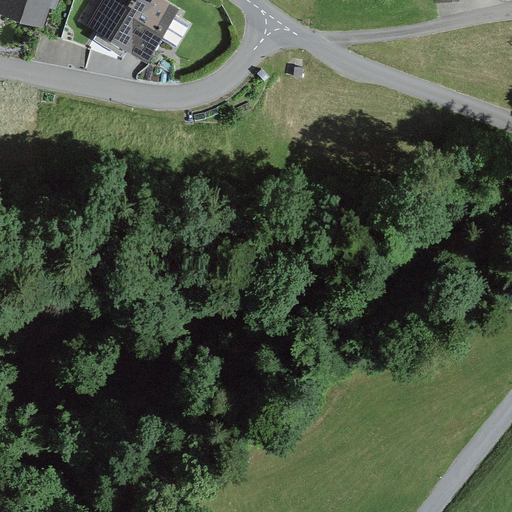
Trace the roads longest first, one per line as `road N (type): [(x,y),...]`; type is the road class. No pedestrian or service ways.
road 1 (tertiary): [(511,125),(266,32),(246,0)]
road 2 (tertiary): [(432,511),(511,409)]
